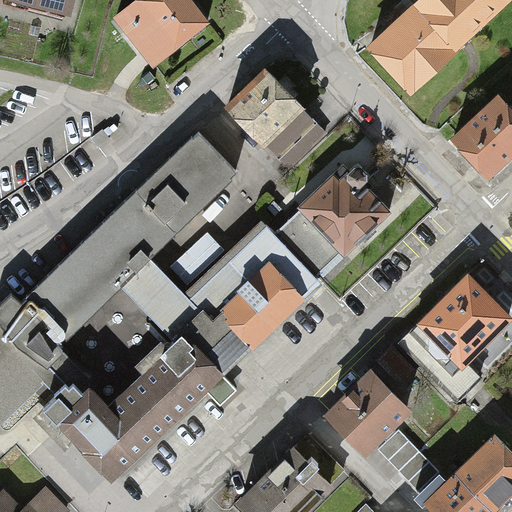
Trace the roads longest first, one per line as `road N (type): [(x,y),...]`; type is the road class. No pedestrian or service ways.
road 1 (residential): [(477,215),(170,511)]
road 2 (unclassified): [(477,215),(294,17)]
road 3 (unclassified): [(161,131),(84,202),(0,259)]
road 4 (unclassified): [(294,17),(161,131)]
road 5 (residential): [(0,79),(161,131)]
